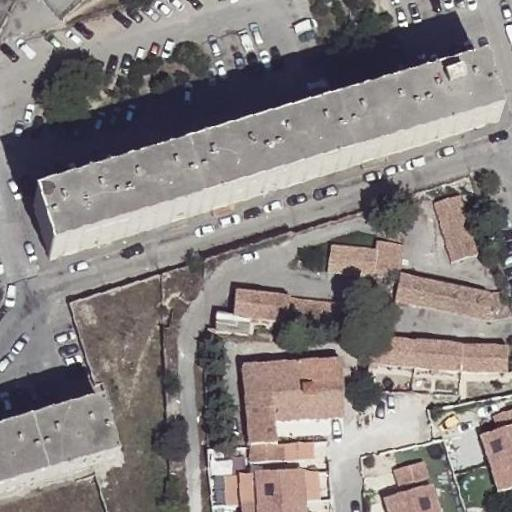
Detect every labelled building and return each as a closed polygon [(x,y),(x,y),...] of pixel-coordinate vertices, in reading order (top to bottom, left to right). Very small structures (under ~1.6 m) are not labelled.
[(25,205),(42,258),(492,119),(476,67),(25,205)] [(433,204),(451,264),(478,256),(457,196),(433,204)] [(372,275),(399,278),(402,245),(375,243),(374,251),(329,248),(325,274),(372,280),(372,275)] [(489,324),(511,318),(511,317),(504,291),(486,294),(399,278),(394,303),(489,324)] [(215,318),(207,334),(248,337),(250,323),(361,335),(364,310),(235,294),(231,320),(215,318)] [(415,344),(370,340),(367,367),(413,371),(415,344),(415,343),(415,344)] [(461,347),(415,344),(413,371),(458,375),(461,348),(461,347)] [(506,349),(461,348),(458,375),(505,376),(506,349)] [(343,420),(341,364),(243,370),(248,467),(280,466),(279,446),(276,446),(274,423),(343,420)] [(457,383),(458,375),(413,371),(412,379),(457,383)] [(92,385),(98,406),(115,460),(123,456),(101,382),(92,385)] [(115,460),(98,406),(0,435),(0,495),(72,474),(88,468),(115,460)] [(511,416),(491,423),(495,439),(478,443),(494,501),(511,496),(511,498),(511,416)] [(436,511),(424,466),(395,474),(402,498),(383,503),(384,511),(436,511)] [(303,511),(302,474),(251,475),(252,511),(303,511)]
